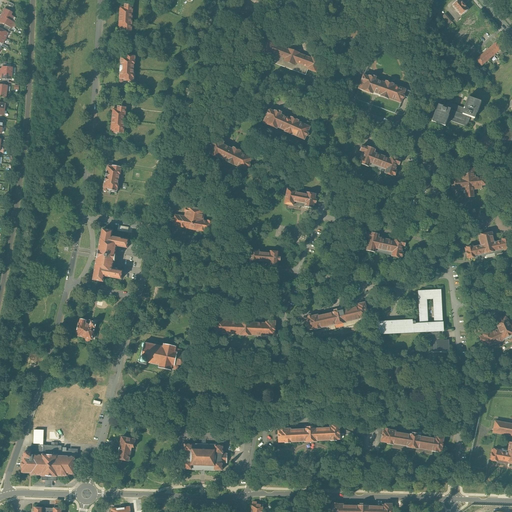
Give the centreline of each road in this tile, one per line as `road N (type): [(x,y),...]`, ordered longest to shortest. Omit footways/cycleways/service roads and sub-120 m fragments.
road 1 (residential): [(359,111),(284,87),(235,88),(193,142),(159,229)]
road 2 (residential): [(68,286),(8,478),(12,494)]
road 3 (residential): [(100,0),(80,216)]
road 4 (residential): [(455,500),(247,495)]
road 5 (residential): [(455,500),(456,305)]
road 6 (residential): [(134,299),(89,484)]
road 7 (residential): [(298,272),(399,290),(450,273)]
road 8 (residential): [(148,261),(298,272)]
road 9 (residential): [(243,495),(96,494)]
road 10 (residential): [(321,214),(446,245)]
